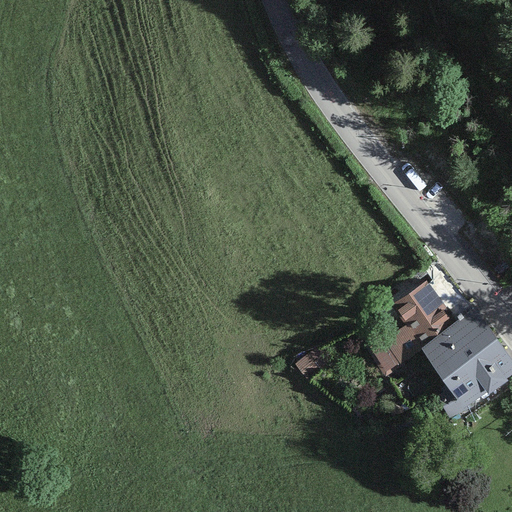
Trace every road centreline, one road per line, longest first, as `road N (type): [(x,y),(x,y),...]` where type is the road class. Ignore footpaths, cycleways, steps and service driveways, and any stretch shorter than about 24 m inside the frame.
road 1 (residential): [(277,0),(284,30),(398,196),(511,328)]
road 2 (track): [(433,0),(511,142)]
